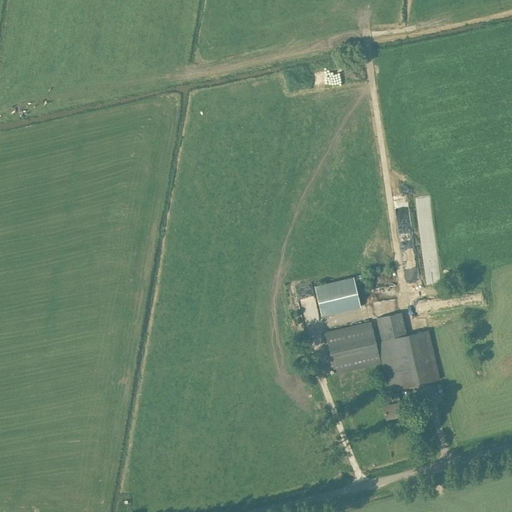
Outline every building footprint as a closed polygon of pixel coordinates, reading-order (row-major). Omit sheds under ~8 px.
[(426,279),(440,277),(431,198),(417,199),(425,269),(426,279)] [(395,199),(396,213),(408,213),(408,199),(395,199)] [(361,307),(353,277),(314,286),(321,316),(361,307)] [(389,391),(392,403),(383,406),(386,419),(403,415),(400,402),(397,390),(440,380),(429,330),(407,335),(402,312),(376,318),(381,341),(377,342),(388,392),(389,391)] [(325,332),(335,375),(381,364),(371,321),(325,332)]
